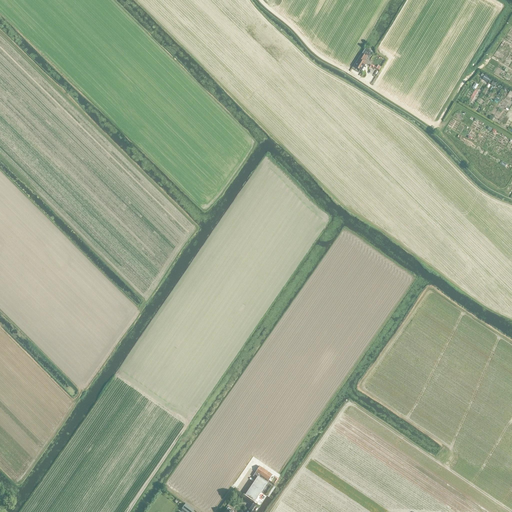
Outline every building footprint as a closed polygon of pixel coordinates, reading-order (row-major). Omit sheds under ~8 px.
[(354,66),(361,71),(366,64),(362,61),(363,60),(362,59),(362,58),(363,58),(365,54),(369,57),(372,53),(365,49),(354,66)] [(63,97),(57,92),(54,95),(60,100),(63,97)] [(260,466),(256,472),(269,481),(273,475),(260,466)] [(267,483),(258,477),(246,495),(255,501),(267,483)] [(252,511),(256,505),(251,501),(247,508),(252,511)]
